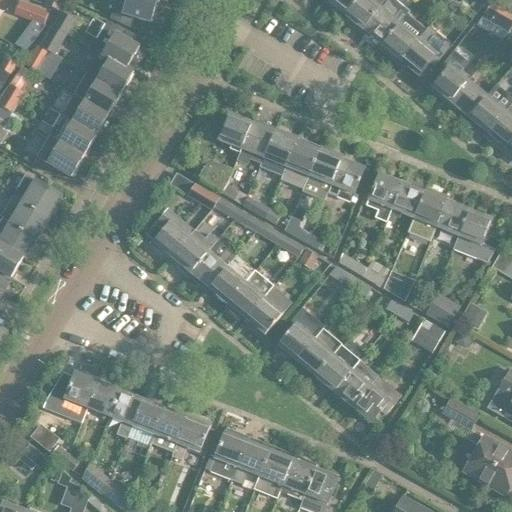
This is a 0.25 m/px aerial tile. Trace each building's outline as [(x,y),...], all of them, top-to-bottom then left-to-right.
[(57,12),(62,0),(52,0),(49,9),(57,12)] [(151,0),(116,0),(110,20),(128,29),(131,19),(148,25),(156,2),(151,0)] [(324,0),(324,1),(343,17),(356,0),(324,0)] [(386,0),(356,0),(343,17),(361,32),(387,1),(386,0)] [(379,47),(397,26),(388,18),(396,8),(387,1),(361,32),(379,47)] [(42,28),(47,15),(18,3),(12,16),(42,28)] [(489,18),(510,29),(511,25),(511,18),(494,8),(489,18)] [(379,47),(398,62),(415,41),(418,37),(419,37),(424,31),(405,16),(397,26),(379,47)] [(52,28),(51,29),(60,34),(60,33),(62,35),(69,23),(60,18),(53,29),(52,28)] [(87,50),(97,55),(108,62),(125,73),(138,49),(137,49),(141,42),(121,30),(106,24),(95,42),(92,40),(87,50)] [(60,34),(51,29),(40,50),(48,54),(60,34)] [(415,41),(398,62),(416,78),(434,56),(425,49),(433,39),(424,31),(419,37),(418,37),(415,41)] [(131,77),(125,73),(108,62),(97,55),(84,76),(119,97),(131,77)] [(34,74),(41,62),(32,57),(26,69),(34,74)] [(14,64),(5,60),(0,70),(8,74),(14,64)] [(458,75),(448,67),(430,88),(449,104),(467,83),(476,72),(467,65),(458,75)] [(20,67),(9,86),(8,86),(9,87),(16,92),(24,81),(25,82),(31,74),(22,68),(20,67)] [(0,97),(8,86),(9,86),(4,82),(8,75),(0,71),(0,97)] [(475,90),(478,86),(470,80),(476,72),(467,83),(449,104),(467,119),(485,98),(475,90)] [(79,102),(83,104),(107,118),(119,97),(84,76),(75,92),(72,97),(79,101),(79,102)] [(485,98),(467,119),(485,135),(503,113),(504,114),(510,107),(511,104),(511,103),(494,88),(485,98)] [(0,105),(0,110),(10,116),(17,104),(5,97),(0,105)] [(68,122),(71,124),(95,138),(107,118),(83,104),(79,102),(79,101),(72,97),(60,117),(68,122)] [(511,108),(510,107),(504,114),(503,113),(485,135),(483,138),(501,153),(502,153),(504,150),(511,140),(511,108)] [(10,116),(0,110),(0,144),(7,134),(1,131),(10,116)] [(48,137),(56,142),(55,143),(82,159),(95,138),(71,124),(68,122),(60,117),(48,137)] [(217,142),(242,152),(252,126),(229,117),(217,142)] [(253,122),(252,126),(242,152),(236,165),(244,169),(247,161),(261,166),(263,160),(273,135),(275,131),(253,122)] [(279,182),(280,183),(285,169),(295,144),(273,135),(263,160),(275,165),(273,169),(283,173),(279,182)] [(82,159),(55,143),(56,142),(48,137),(35,158),(43,163),(42,164),(70,180),(82,159)] [(307,178),(319,149),(297,140),(295,144),(285,169),(280,183),(288,186),(293,172),(307,178)] [(511,140),(504,150),(502,153),(511,161),(511,140)] [(319,148),(319,149),(307,178),(319,183),(316,191),(326,195),(329,187),(330,187),(340,161),(342,157),(319,148)] [(362,170),(340,161),(330,187),(329,187),(326,195),(349,204),(351,196),(362,170)] [(196,181),(220,195),(226,186),(227,184),(203,170),(196,181)] [(374,220),(384,224),(400,186),(377,176),(369,195),(365,194),(360,206),(377,213),(374,220)] [(10,199),(21,206),(46,221),(59,199),(24,177),(11,198),(10,199)] [(210,212),(212,210),(218,200),(194,186),(186,198),(210,212)] [(238,193),(226,186),(220,195),(232,202),(238,193)] [(412,220),(422,195),(400,186),(384,224),(385,224),(382,232),(386,234),(392,219),(397,221),(399,215),(412,220)] [(433,233),(445,204),(422,195),(412,220),(424,225),(423,229),(433,233)] [(34,241),(46,221),(21,206),(10,199),(0,216),(0,219),(1,220),(0,221),(34,241)] [(212,210),(232,221),(240,212),(218,200),(212,210)] [(264,221),(269,212),(254,202),(248,212),(264,221)] [(445,204),(433,233),(443,237),(445,233),(457,238),(467,213),(445,204)] [(240,212),(232,221),(255,235),(261,225),(240,212)] [(280,218),(269,212),(264,221),(285,234),(290,221),(281,216),(280,218)] [(490,222),(467,213),(457,238),(451,254),(485,267),(493,251),(481,246),(490,222)] [(150,248),(168,263),(191,236),(183,229),(181,231),(169,222),(162,216),(145,238),(153,245),(150,248)] [(0,249),(21,262),(34,241),(0,221),(0,249)] [(290,221),(285,234),(306,246),(311,236),(298,229),(299,227),(290,221)] [(303,249),(261,225),(255,235),(297,259),(303,249)] [(168,263),(187,278),(207,254),(216,242),(207,235),(202,241),(193,233),(191,236),(168,263)] [(318,241),(311,236),(306,246),(313,250),(318,241)] [(216,242),(207,254),(187,278),(205,294),(208,290),(226,269),(235,258),(216,242)] [(0,277),(8,283),(21,262),(0,249),(0,277)] [(303,249),(297,259),(308,266),(314,255),(303,249)] [(493,269),(511,277),(511,255),(501,251),(493,269)] [(335,264),(350,272),(355,263),(341,255),(335,264)] [(208,290),(226,306),(244,284),(245,285),(254,274),(235,258),(226,269),(208,290)] [(370,262),(368,266),(361,279),(381,292),(390,273),(370,262)] [(350,272),(361,279),(368,266),(366,269),(355,263),(350,272)] [(353,292),(358,283),(334,269),(327,277),(353,292)] [(226,306),(223,309),(242,324),(245,321),(265,297),(272,289),(254,274),(245,285),(244,284),(226,306)] [(0,296),(8,283),(0,277),(0,296)] [(370,290),(358,283),(353,292),(365,299),(370,290)] [(403,304),(409,294),(397,288),(392,297),(403,304)] [(245,321),(263,336),(290,304),(272,289),(265,297),(245,321)] [(420,301),(409,294),(403,304),(414,311),(420,301)] [(424,316),(427,318),(446,329),(457,310),(445,303),(436,297),(424,316)] [(394,316),(400,308),(390,301),(384,311),(394,316)] [(471,303),(461,321),(478,330),(487,312),(471,303)] [(412,315),(400,308),(394,316),(407,324),(412,315)] [(443,334),(422,321),(414,334),(435,347),(443,334)] [(294,362),(321,331),(313,324),(305,334),(293,325),(275,346),(294,362)] [(294,362),(313,377),(331,356),(332,357),(340,347),(321,331),(294,362)] [(457,354),(461,347),(467,337),(457,331),(447,348),(457,354)] [(331,356),(313,377),(331,393),(349,371),(357,361),(340,347),(332,357),(331,356)] [(349,371),(331,393),(349,408),(375,377),(357,361),(349,371)] [(63,400),(60,407),(83,416),(86,409),(88,410),(98,384),(88,380),(90,376),(78,371),(66,401),(63,400)] [(511,425),(511,376),(508,375),(487,412),(511,425)] [(375,377),(349,408),(368,424),(386,402),(392,407),(400,397),(375,377)] [(98,384),(88,410),(110,419),(120,393),(122,389),(107,383),(105,387),(98,384)] [(115,437),(125,442),(129,432),(130,433),(143,402),(120,393),(110,419),(120,423),(115,437)] [(470,432),(478,417),(449,400),(440,416),(470,432)] [(143,402),(130,433),(139,436),(141,431),(154,437),(165,410),(143,402)] [(151,446),(162,450),(172,454),(170,459),(171,459),(187,419),(165,410),(154,437),(151,446)] [(187,419),(171,459),(180,463),(186,449),(199,455),(211,424),(197,419),(195,423),(187,419)] [(52,453),(61,438),(39,425),(31,440),(52,453)] [(227,431),(209,474),(232,483),(237,470),(250,440),(227,431)] [(462,473),(503,497),(511,482),(511,456),(483,439),(462,473)] [(250,440),(237,470),(232,483),(241,486),(242,481),(255,486),(252,492),(254,492),(260,479),(272,449),(250,440)] [(128,452),(147,455),(149,445),(130,441),(128,452)] [(28,446),(16,461),(30,472),(34,467),(39,471),(47,461),(28,446)] [(49,456),(62,466),(69,457),(56,448),(49,456)] [(278,494),(279,494),(282,488),(292,462),(294,458),(272,449),(260,479),(254,492),(275,501),(278,494)] [(78,464),(69,457),(62,466),(71,473),(78,464)] [(203,471),(209,474),(214,462),(207,459),(203,471)] [(292,462),(282,488),(279,494),(301,503),(298,510),(304,497),(315,471),(292,462)] [(78,479),(101,496),(108,488),(106,487),(109,483),(88,466),(78,479)] [(327,506),(337,480),(315,471),(304,497),(298,510),(304,511),(322,511),(325,506),(327,506)] [(68,511),(70,511),(78,492),(79,488),(68,484),(69,480),(60,473),(56,486),(65,489),(59,506),(69,510),(68,511)] [(379,491),(385,480),(376,475),(370,485),(379,491)] [(125,501),(108,488),(101,496),(120,511),(125,501)] [(107,511),(89,496),(78,492),(70,511),(82,511),(86,503),(96,511),(107,511)] [(423,511),(402,500),(394,511),(423,511)]
